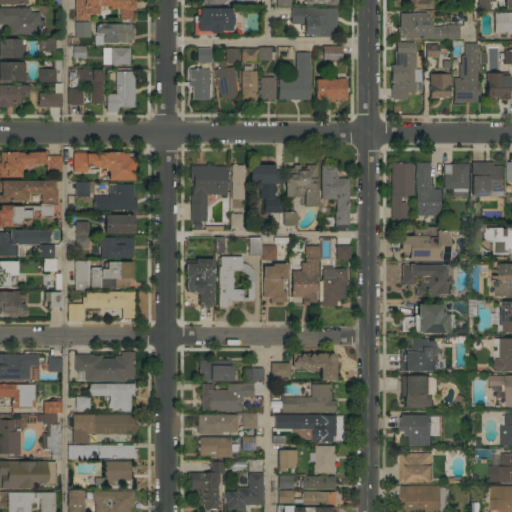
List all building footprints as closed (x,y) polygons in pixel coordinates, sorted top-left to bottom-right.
[(74,0),(133,0),(133,10),(131,10),(131,20),(119,20),(119,9),(109,9),(109,6),(99,6),(99,15),(88,15),(88,21),(74,21),(74,0)] [(432,0),(432,9),(407,9),(407,0),(432,0)] [(493,0),(476,0),(477,10),(488,10),(488,2),(494,2),(493,0)] [(511,0),(503,0),(504,9),(511,9),(511,0)] [(0,8),(29,8),(29,12),(39,12),(39,19),(44,19),(44,35),(7,35),(7,25),(0,25),(0,8)] [(230,8),(230,30),(199,30),(199,19),(198,19),(198,8),(230,8)] [(336,8),(336,21),(334,21),(335,37),(314,37),(314,35),(303,35),(303,32),(300,32),(300,26),(303,26),(303,24),(290,24),(290,8),(336,8)] [(410,39),(410,38),(399,38),(399,13),(411,13),(426,13),(426,21),(447,21),(447,25),(458,25),(458,39),(445,39),(445,31),(442,31),(442,39),(410,39)] [(511,39),(510,39),(510,35),(505,35),(505,34),(493,34),(493,13),(511,13),(511,39)] [(248,32),(248,19),(262,19),(262,32),(248,32)] [(74,22),(89,22),(89,38),(74,38),(74,22)] [(130,29),(132,29),(133,40),(130,40),(130,43),(101,43),(101,36),(99,36),(98,35),(98,34),(95,34),(95,23),(104,23),(104,24),(122,24),(122,25),(130,25),(130,29)] [(55,51),(61,51),(61,60),(51,60),(51,51),(39,51),(39,38),(55,38),(55,51)] [(0,39),(20,39),(20,40),(26,39),(26,46),(24,46),(24,54),(22,54),(22,57),(0,57),(0,39)] [(476,103),(451,103),(452,78),(456,78),(456,64),(458,64),(458,55),(463,55),(463,50),(461,50),(461,43),(476,43),(476,103)] [(438,45),(438,57),(425,57),(425,45),(438,45)] [(341,46),(341,61),(322,61),(322,46),(341,46)] [(72,59),(72,47),(85,47),(85,59),(72,59)] [(129,48),(129,65),(116,65),(116,67),(113,67),(113,65),(109,65),(109,48),(129,48)] [(210,49),(210,62),(196,62),(196,48),(210,49)] [(274,48),(274,53),(270,52),(270,60),(257,60),(257,48),(274,48)] [(239,63),(225,63),(227,68),(233,67),(233,72),(235,72),(235,77),(234,77),(237,98),(220,100),(218,87),(215,87),(213,69),(218,69),(217,61),(224,61),(224,49),(239,49),(239,63)] [(257,49),(257,63),(240,63),(240,49),(257,49)] [(503,50),(511,50),(511,64),(503,64),(503,50)] [(415,51),(415,52),(420,52),(420,69),(420,82),(414,82),(414,93),(406,93),(406,100),(390,100),(390,85),(392,85),(392,66),(394,66),(394,51),(415,51)] [(277,100),(277,79),(294,79),(295,52),(309,52),(309,65),(309,100),(277,100)] [(38,82),(38,68),(52,69),(52,60),(61,61),(61,70),(55,70),(55,82),(38,82)] [(0,62),(24,62),(24,74),(26,74),(30,81),(0,81),(0,62)] [(255,102),(240,102),(240,71),(242,71),(242,66),(251,66),(250,71),(256,71),(255,102)] [(208,74),(210,74),(210,84),(208,84),(208,100),(191,100),(191,87),(188,87),(189,69),(208,69),(208,74)] [(67,105),(67,89),(67,84),(76,84),(76,70),(102,70),(102,103),(89,104),(89,85),(82,85),(82,105),(67,105)] [(133,107),(117,107),(117,112),(105,112),(105,94),(114,94),(114,72),(133,72),(133,107)] [(508,73),(508,80),(511,80),(511,91),(508,91),(508,99),(496,99),(496,97),(485,97),(485,93),(484,93),(484,90),(485,90),(485,73),(508,73)] [(428,98),(428,74),(449,74),(448,98),(428,98)] [(274,99),(270,99),(270,102),(266,102),(266,99),(259,99),(259,94),(257,94),(257,90),(259,90),(259,82),(258,82),(258,81),(259,81),(259,77),(274,77),(274,99)] [(314,79),(338,79),(345,79),(346,79),(346,86),(347,86),(347,92),(346,92),(346,100),(345,100),(345,101),(337,101),(337,100),(331,100),(331,102),(324,102),(324,100),(314,100),(314,79)] [(38,107),(38,106),(37,106),(37,103),(38,103),(38,93),(53,93),(54,84),(61,84),(61,107),(38,107)] [(0,85),(28,86),(28,87),(30,87),(30,90),(28,90),(28,97),(20,97),(19,104),(8,104),(8,108),(0,108),(0,85)] [(61,171),(46,171),(46,164),(33,164),(33,165),(21,165),(21,170),(20,170),(20,178),(0,178),(0,153),(9,153),(9,152),(16,152),(22,153),(22,154),(26,154),(26,152),(44,153),(44,156),(61,156),(61,171)] [(107,180),(107,171),(106,171),(106,169),(97,169),(97,168),(87,168),(87,170),(86,170),(86,173),(72,172),(72,153),(86,153),(86,154),(97,154),(97,153),(106,153),(106,152),(121,152),(121,154),(126,154),(126,158),(134,158),(134,164),(133,164),(133,180),(107,180)] [(390,162),(412,162),(412,196),(405,196),(405,198),(399,198),(399,202),(405,202),(405,205),(407,205),(407,219),(393,219),(393,220),(390,220),(390,162)] [(492,162),(492,166),(504,166),(504,196),(470,196),(470,162),(492,162)] [(429,186),(433,186),(433,189),(439,189),(439,215),(415,215),(415,163),(429,163),(429,186)] [(467,189),(466,189),(466,192),(451,192),(451,189),(443,190),(442,175),(450,175),(450,174),(443,174),(443,165),(450,165),(450,164),(467,164),(467,189)] [(231,165),(243,165),(243,199),(230,199),(231,165)] [(263,213),(263,199),(262,199),(262,201),(257,201),(257,189),(258,189),(258,184),(248,184),(248,165),(273,165),(273,171),(280,171),(281,184),(273,184),(273,187),(275,187),(275,198),(281,198),(281,213),(263,213)] [(316,207),(302,207),(302,192),(295,192),(295,194),(293,197),(284,197),(284,186),(283,186),(283,180),(284,180),(284,178),(286,178),(286,168),(292,168),(292,165),(299,165),(299,168),(305,168),(305,165),(316,165),(316,207)] [(193,166),(213,166),(213,167),(226,167),(226,194),(205,194),(205,222),(189,222),(189,195),(192,195),(192,180),(189,180),(189,166),(193,166)] [(320,166),(335,166),(336,175),(336,178),(348,178),(348,225),(347,225),(347,231),(335,231),(335,225),(334,225),(334,212),(335,212),(335,200),(320,200),(320,166)] [(0,181),(41,181),(41,180),(54,181),(54,190),(56,190),(56,204),(54,204),(54,203),(40,203),(40,194),(26,193),(26,202),(6,202),(6,203),(0,203),(0,181)] [(88,197),(74,197),(75,182),(88,182),(88,197)] [(133,185),(133,202),(131,201),(130,210),(112,210),(112,211),(93,211),(93,198),(107,198),(107,191),(111,191),(111,184),(133,185)] [(52,216),(38,216),(39,211),(30,211),(30,220),(21,219),(21,222),(19,222),(19,226),(10,226),(10,227),(0,227),(0,205),(11,205),(11,207),(39,206),(39,204),(52,204),(52,216)] [(296,226),(282,226),(282,212),(294,212),(296,215),(296,226)] [(229,214),(241,214),(241,227),(229,227),(229,214)] [(103,234),(103,215),(132,215),(132,234),(103,234)] [(323,218),(331,219),(331,227),(323,227),(323,218)] [(88,222),(87,236),(74,236),(74,222),(88,222)] [(408,261),(408,257),(402,257),(402,252),(399,252),(399,236),(412,236),(412,230),(425,230),(425,227),(437,227),(437,231),(446,231),(446,237),(448,237),(448,238),(449,238),(449,259),(448,259),(448,261),(408,261)] [(511,228),(511,250),(509,250),(509,254),(494,254),(494,242),(489,242),(485,238),(485,233),(486,233),(486,228),(511,228)] [(0,233),(8,233),(8,231),(36,230),(48,230),(48,242),(37,242),(37,245),(29,245),(29,247),(22,247),(22,256),(0,256),(0,233)] [(75,248),(75,237),(87,237),(87,248),(75,248)] [(132,247),(131,247),(131,249),(130,249),(130,257),(121,257),(121,254),(109,254),(109,257),(99,257),(99,238),(108,238),(132,238),(132,247)] [(223,253),(214,253),(214,238),(223,238),(223,253)] [(247,238),(260,238),(260,256),(248,256),(247,238)] [(53,257),(39,257),(39,245),(53,245),(53,257)] [(335,246),(349,245),(349,260),(335,260),(335,246)] [(261,261),(260,246),(275,246),(275,260),(261,261)] [(318,246),(318,260),(317,260),(316,278),(315,302),(307,302),(307,305),(301,305),(302,297),(290,297),(290,271),(300,271),(300,263),(304,263),(304,246),(318,246)] [(252,302),(232,302),(232,305),(226,305),(226,309),(217,309),(217,281),(214,281),(214,279),(217,279),(217,267),(219,267),(219,257),(241,257),(240,264),(242,264),(245,264),(247,266),(251,270),(253,273),(252,302)] [(54,259),(54,271),(42,271),(42,259),(54,259)] [(212,307),(198,307),(198,295),(195,294),(193,293),(192,292),(192,293),(186,293),(186,292),(184,292),(185,274),(184,274),(184,267),(184,264),(194,264),(194,259),(212,260),(212,307)] [(0,261),(15,261),(16,275),(9,275),(9,288),(0,288),(0,261)] [(74,262),(87,262),(86,290),(73,289),(74,262)] [(89,268),(100,268),(100,269),(106,269),(106,262),(131,262),(131,278),(128,278),(128,288),(113,288),(113,278),(100,278),(100,288),(90,288),(89,268)] [(269,303),(269,298),(262,298),(262,267),(271,267),(271,264),(285,264),(285,280),(282,279),(282,291),(285,291),(285,303),(269,303)] [(424,296),(424,297),(414,297),(414,285),(418,286),(418,277),(416,277),(415,282),(412,285),(408,285),(408,290),(405,290),(405,285),(400,285),(400,277),(401,277),(401,265),(408,265),(408,264),(412,264),(412,265),(444,265),(446,267),(445,278),(449,278),(451,280),(451,284),(449,286),(449,295),(448,297),(424,296)] [(511,264),(511,298),(507,298),(507,296),(495,296),(495,287),(493,287),(493,277),(492,277),(492,270),(497,270),(497,265),(511,264)] [(332,267),(332,269),(346,269),(346,282),(338,282),(338,306),(321,306),(321,301),(318,301),(318,281),(321,281),(321,267),(332,267)] [(0,292),(9,292),(9,291),(19,291),(19,304),(24,304),(24,305),(26,305),(26,307),(26,315),(24,315),(24,317),(17,317),(17,316),(16,316),(16,318),(1,318),(0,317),(0,292)] [(60,308),(50,308),(46,308),(46,304),(47,304),(47,301),(43,301),(43,292),(60,292),(60,308)] [(67,304),(81,304),(81,297),(85,297),(85,292),(133,292),(133,318),(120,318),(120,308),(83,308),(83,321),(67,321),(67,304)] [(511,302),(511,332),(503,332),(503,325),(500,325),(500,307),(502,307),(502,302),(511,302)] [(413,334),(413,331),(401,332),(401,317),(412,317),(412,315),(414,315),(414,307),(416,306),(416,305),(442,305),(442,314),(447,314),(447,316),(451,316),(451,332),(447,332),(447,333),(413,334)] [(399,372),(399,352),(409,352),(409,347),(411,347),(411,338),(424,339),(424,341),(433,341),(433,342),(438,342),(438,349),(437,349),(437,366),(438,366),(438,371),(436,371),(436,372),(399,372)] [(511,372),(495,372),(495,361),(494,361),(494,351),(498,351),(498,346),(494,346),(494,339),(511,339),(511,372)] [(84,381),(84,380),(83,380),(83,372),(73,372),(73,355),(92,355),(92,356),(100,356),(100,359),(113,359),(113,356),(120,356),(120,352),(133,352),(133,379),(123,379),(123,381),(84,381)] [(334,381),(319,381),(319,368),(313,368),(310,373),(297,366),(292,368),(292,354),(310,354),(314,356),(315,353),(330,353),(332,354),(333,355),(333,357),(334,358),(333,360),(335,361),(336,367),(334,367),(334,381)] [(0,380),(0,354),(37,354),(37,366),(28,366),(28,380),(0,380)] [(61,357),(61,372),(46,372),(46,357),(61,357)] [(230,360),(230,366),(231,366),(231,381),(198,381),(198,360),(230,360)] [(288,363),(288,377),(269,377),(269,363),(288,363)] [(243,382),(243,369),(262,369),(262,382),(243,382)] [(506,387),(492,387),(492,388),(488,388),(488,381),(489,381),(489,376),(511,376),(511,406),(506,406),(506,387)] [(404,409),(404,403),(403,403),(403,398),(404,398),(404,396),(399,396),(400,377),(431,377),(431,393),(432,393),(432,395),(437,395),(437,400),(433,400),(433,407),(426,407),(426,409),(404,409)] [(0,384),(34,385),(33,407),(12,407),(11,415),(10,415),(10,402),(11,402),(11,398),(0,397),(0,384)] [(133,384),(133,395),(130,395),(130,412),(122,412),(122,411),(114,411),(114,413),(104,413),(104,404),(106,396),(89,396),(89,384),(133,384)] [(200,411),(201,400),(199,400),(200,384),(211,384),(211,390),(226,390),(226,384),(241,384),(252,384),(252,397),(242,397),(241,402),(240,402),(240,412),(200,411)] [(280,412),(280,397),(309,397),(309,385),(319,385),(319,384),(325,384),(325,385),(330,385),(330,401),(334,401),(334,412),(280,412)] [(74,397),(89,397),(88,410),(74,410),(74,397)] [(59,455),(50,455),(50,451),(48,451),(48,449),(42,449),(42,433),(46,433),(45,425),(42,425),(42,402),(54,402),(54,399),(58,399),(58,402),(61,402),(61,413),(56,413),(56,424),(59,424),(59,455)] [(256,413),(256,428),(241,428),(241,414),(256,413)] [(318,414),(318,416),(334,416),(334,418),(335,418),(335,428),(334,428),(334,436),(332,436),(332,442),(316,442),(316,440),(310,440),(310,425),(296,425),(296,429),(274,429),(274,414),(318,414)] [(511,446),(508,446),(508,445),(500,445),(500,426),(501,426),(501,416),(504,415),(511,414),(511,446)] [(132,415),(132,434),(87,434),(87,443),(71,443),(72,415),(132,415)] [(236,415),(236,433),(222,433),(222,435),(196,435),(196,415),(236,415)] [(431,415),(431,446),(409,446),(409,436),(406,436),(405,432),(400,432),(400,415),(431,415)] [(18,455),(0,454),(0,419),(13,419),(13,432),(19,432),(18,455)] [(240,437),(254,436),(254,450),(240,450),(240,437)] [(271,445),(271,436),(285,436),(285,445),(271,445)] [(230,438),(230,444),(237,444),(237,452),(230,452),(230,458),(211,458),(211,456),(198,456),(198,451),(197,451),(197,448),(198,448),(198,443),(197,443),(197,440),(198,440),(198,438),(230,438)] [(67,459),(67,445),(90,445),(90,444),(98,444),(98,446),(133,446),(133,458),(124,458),(124,459),(118,459),(118,458),(109,458),(109,459),(101,459),(101,458),(98,458),(98,452),(89,452),(89,459),(67,459)] [(325,473),(326,475),(321,475),(320,473),(314,474),(314,473),(312,473),(312,465),(313,465),(313,462),(308,462),(308,453),(314,453),(313,446),(333,446),(333,455),(334,455),(334,460),(333,460),(333,466),(334,466),(334,473),(325,473)] [(276,451),(294,450),(294,463),(292,463),(292,468),(285,468),(285,471),(284,471),(277,471),(276,451)] [(400,453),(431,453),(431,466),(432,466),(432,483),(399,483),(400,453)] [(511,453),(511,483),(499,483),(499,477),(498,477),(498,467),(495,467),(495,455),(500,455),(500,453),(511,453)] [(55,486),(44,486),(44,482),(30,482),(30,489),(0,489),(0,461),(18,461),(18,463),(54,462),(55,486)] [(111,492),(111,485),(103,485),(103,461),(130,461),(130,481),(124,481),(124,484),(116,484),(116,491),(132,492),(132,507),(130,507),(130,511),(93,511),(93,506),(94,506),(94,501),(91,501),(91,491),(111,492)] [(209,473),(209,462),(223,462),(223,475),(219,475),(219,483),(217,483),(217,496),(218,496),(218,498),(217,499),(217,509),(202,509),(202,504),(199,504),(199,500),(199,496),(199,493),(198,493),(198,490),(190,490),(189,473),(209,473)] [(262,505),(244,505),(244,510),(225,510),(225,503),(224,503),(224,492),(235,492),(235,487),(247,487),(247,473),(262,473),(262,505)] [(277,489),(277,475),(292,476),(292,489),(277,489)] [(334,477),(334,489),(301,489),(301,488),(299,488),(299,480),(301,480),(301,477),(334,477)] [(440,486),(440,511),(406,511),(406,510),(400,510),(400,486),(440,486)] [(511,486),(511,511),(490,511),(491,486),(511,486)] [(292,491),(292,499),(300,499),(300,493),(301,493),(301,492),(334,492),(334,505),(301,505),(301,504),(277,504),(277,490),(292,491)] [(83,511),(67,511),(67,491),(83,491),(83,511)] [(53,511),(38,511),(38,508),(37,508),(37,503),(30,503),(30,511),(6,511),(6,492),(53,492),(53,511)] [(470,511),(471,503),(480,503),(480,511),(470,511)]
